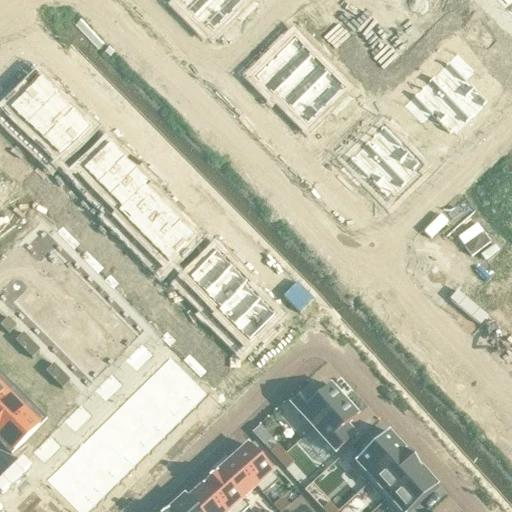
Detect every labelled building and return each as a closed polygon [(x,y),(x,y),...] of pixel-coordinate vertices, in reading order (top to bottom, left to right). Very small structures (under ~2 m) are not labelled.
[(180,0),(184,4),(181,7),(193,18),(211,0),(180,0)] [(254,0),(211,0),(193,18),(205,30),(208,27),(210,29),(211,31),(212,33),(232,13),(241,22),(254,10),(259,4),(258,3),(254,0)] [(511,0),(495,0),(506,11),(511,4),(511,0)] [(475,24),(469,30),(478,38),(484,33),(475,24)] [(343,26),(337,32),(346,40),(351,35),(343,26)] [(276,58),(254,79),(256,81),(272,98),(275,95),(274,94),(311,57),(286,32),(287,32),(286,31),(285,30),(267,49),(276,58)] [(484,33),(478,38),(486,47),(492,41),(484,33)] [(456,56),(430,81),(470,121),(484,108),(484,107),(486,105),(487,103),(466,82),(475,73),(462,60),(456,54),(455,56),(456,56)] [(311,57),(274,94),(275,95),(290,110),(327,73),(311,57)] [(327,73),(290,110),(307,127),(326,108),(327,110),(335,117),(353,99),(352,98),(344,90),(327,73)] [(8,109),(1,116),(18,134),(56,97),(57,96),(40,78),(24,94),(20,90),(5,106),(8,109)] [(404,106),(403,107),(422,125),(429,119),(430,117),(449,136),(453,132),(456,135),(470,121),(430,81),(405,106),(404,106)] [(56,97),(18,134),(26,142),(35,150),(72,113),(56,97)] [(72,113),(35,150),(60,176),(78,158),(69,149),(75,143),(88,130),(72,113)] [(390,121),(366,145),(406,185),(417,174),(414,171),(416,169),(418,167),(419,167),(420,166),(401,146),(409,138),(391,119),(390,120),(390,121)] [(78,158),(60,176),(69,185),(75,179),(80,184),(90,194),(124,160),(108,145),(92,161),(86,167),(78,158)] [(341,169),(340,170),(345,176),(358,188),(367,180),(386,199),(387,198),(391,194),(394,197),(406,185),(366,145),(341,169)] [(511,156),(508,153),(492,169),(510,186),(501,195),(511,207),(511,156)] [(124,160),(90,194),(102,206),(136,172),(124,160)] [(136,172),(102,206),(111,216),(113,217),(113,218),(144,188),(148,185),(147,184),(136,172)] [(113,217),(109,220),(110,221),(122,233),(156,200),(144,188),(113,218),(113,217)] [(156,200),(122,233),(134,245),(168,212),(156,200)] [(442,230),(420,250),(436,267),(469,238),(454,221),(461,214),(452,204),(433,221),(442,230)] [(168,212),(134,245),(146,257),(180,224),(168,212)] [(180,224),(146,257),(146,258),(169,281),(187,264),(178,254),(184,249),(194,239),(180,224)] [(62,227),(56,233),(65,241),(71,236),(62,227)] [(71,236),(65,241),(73,250),(79,244),(71,236)] [(469,238),(436,267),(451,284),(473,265),(482,275),(500,258),(491,248),(484,254),(469,238)] [(86,251),(80,257),(89,266),(95,260),(86,251)] [(187,264),(169,281),(178,290),(181,287),(197,303),(231,269),(215,253),(202,266),(196,272),(187,264)] [(95,260),(89,266),(97,274),(103,268),(95,260)] [(231,269),(197,303),(212,317),(213,318),(244,287),(245,288),(247,285),(231,269)] [(110,275),(104,281),(113,290),(118,284),(110,275)] [(212,317),(209,320),(226,336),(260,303),(245,288),(244,287),(213,318),(212,317)] [(260,303),(226,336),(241,352),(254,340),(257,343),(269,331),(266,328),(275,319),(260,303)] [(488,326),(487,327),(503,346),(504,345),(511,338),(511,318),(505,325),(498,317),(488,326)] [(7,318),(0,325),(0,326),(8,335),(16,327),(7,318)] [(166,333),(161,339),(169,347),(175,341),(166,333)] [(23,334),(15,341),(23,350),(31,342),(23,334)] [(31,342),(23,350),(32,358),(39,351),(31,342)] [(141,345),(133,353),(138,359),(147,350),(141,345)] [(147,350),(138,359),(144,364),(152,356),(147,350)] [(133,353),(125,362),(130,367),(138,359),(133,353)] [(189,355),(183,361),(191,370),(197,364),(189,355)] [(169,357),(153,373),(190,411),(207,395),(169,357)] [(138,359),(130,367),(136,373),(144,364),(138,359)] [(53,364),(45,372),(54,381),(61,373),(53,364)] [(197,364),(191,370),(200,378),(206,372),(197,364)] [(0,373),(0,372),(0,403),(15,388),(0,373)] [(61,373),(54,381),(62,389),(70,381),(61,373)] [(153,373),(138,389),(175,427),(190,411),(153,373)] [(111,375),(102,384),(108,389),(116,381),(111,375)] [(116,381),(108,389),(113,395),(122,386),(116,381)] [(102,384),(94,392),(99,397),(108,389),(102,384)] [(311,386),(289,406),(312,431),(345,401),(334,389),(333,391),(330,387),(320,396),(311,386)] [(15,388),(0,403),(0,433),(30,403),(15,388)] [(108,389),(99,397),(105,403),(113,395),(108,389)] [(138,389),(122,404),(160,442),(164,438),(175,427),(138,389)] [(345,401),(312,431),(334,456),(356,436),(347,426),(357,417),(354,414),(356,412),(345,401)] [(30,403),(0,433),(0,443),(11,455),(46,420),(30,403)] [(122,404),(107,419),(144,457),(160,442),(122,404)] [(80,406),(72,414),(77,420),(85,411),(80,406)] [(85,411),(77,420),(83,425),(91,417),(85,411)] [(72,414),(63,422),(69,428),(77,420),(72,414)] [(97,429),(91,434),(129,472),(144,457),(107,419),(97,429)] [(77,420),(69,428),(74,433),(83,425),(77,420)] [(388,433),(351,467),(367,486),(404,452),(388,435),(389,434),(388,433)] [(91,434),(76,449),(114,487),(121,479),(129,472),(91,434)] [(49,436),(41,444),(46,450),(55,442),(49,436)] [(55,442),(46,450),(52,455),(60,447),(55,442)] [(41,444),(33,453),(38,458),(46,450),(41,444)] [(277,446),(269,453),(277,462),(285,455),(277,446)] [(247,447),(231,461),(256,489),(255,490),(262,497),(279,482),(247,447)] [(76,449),(61,465),(98,502),(114,487),(76,449)] [(46,450),(38,458),(44,464),(52,455),(46,450)] [(404,452),(367,486),(383,503),(420,470),(404,452)] [(285,455),(277,462),(285,471),(293,464),(285,455)] [(231,461),(216,475),(241,503),(242,502),(255,490),(256,489),(231,461)] [(61,465),(45,480),(75,511),(88,511),(98,502),(61,465)] [(420,470),(383,503),(391,511),(412,511),(438,488),(437,487),(436,488),(420,470)] [(216,475),(201,488),(222,511),(244,511),(248,509),(242,502),(241,503),(216,475)] [(186,501),(185,502),(194,511),(222,511),(201,488),(186,501)] [(183,498),(167,511),(194,511),(185,502),(186,501),(183,498)] [(281,499),(272,507),(277,511),(282,511),(289,507),(281,499)]
